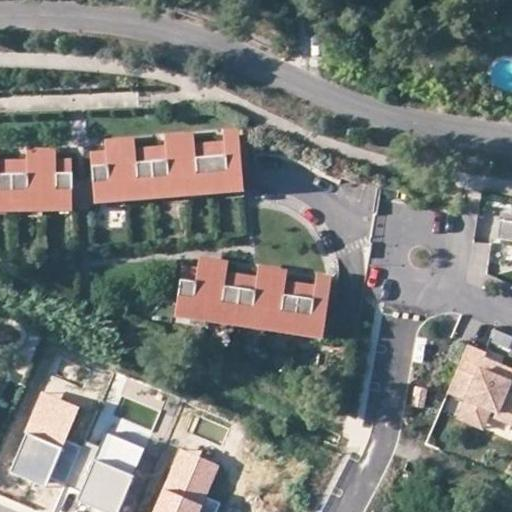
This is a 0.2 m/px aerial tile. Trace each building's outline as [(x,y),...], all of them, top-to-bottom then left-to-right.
[(511,0),(507,0),(501,36),(511,37),(511,0)] [(244,133),(227,135),(228,142),(200,145),(199,136),(169,139),(170,148),(140,151),(140,141),(110,144),(111,153),(95,154),(101,215),(251,201),(244,133)] [(0,221),(79,220),(78,160),(61,160),(61,152),(31,153),(31,161),(2,161),(1,152),(0,151),(0,221)] [(480,213),(478,237),(495,238),(496,214),(480,213)] [(511,223),(500,222),(498,242),(511,243),(511,223)] [(202,271),(187,269),(180,328),(329,345),(337,282),(321,280),(320,288),(291,285),(292,274),(262,271),(261,279),(231,275),(232,265),(203,261),(202,271)] [(489,357),(470,349),(451,395),(470,403),(494,413),(500,415),(498,420),(511,425),(511,370),(488,361),(489,357)] [(44,392),(10,472),(44,486),(79,407),(44,392)] [(494,413),(470,403),(462,421),(487,431),(494,413)] [(117,420),(82,500),(110,511),(117,511),(151,435),(117,420)] [(226,447),(217,475),(229,479),(239,452),(226,447)] [(181,450),(154,511),(195,511),(216,464),(181,450)] [(295,491),(309,497),(321,467),(307,461),(295,491)]
